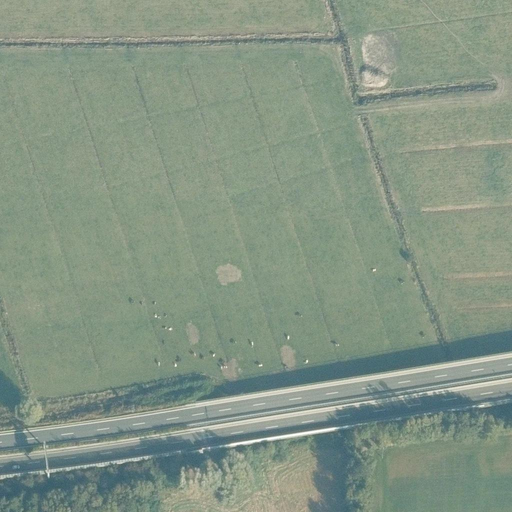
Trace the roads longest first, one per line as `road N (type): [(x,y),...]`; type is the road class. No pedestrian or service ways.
road 1 (motorway): [(511,370),(0,445)]
road 2 (motorway): [(0,468),(511,394)]
